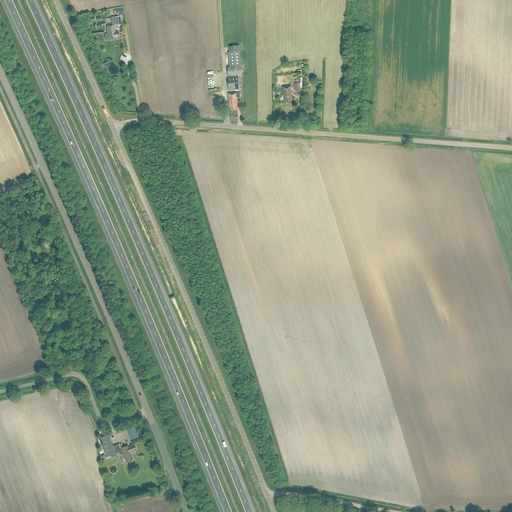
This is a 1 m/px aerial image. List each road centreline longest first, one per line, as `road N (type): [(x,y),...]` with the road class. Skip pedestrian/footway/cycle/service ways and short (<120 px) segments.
road 1 (motorway): [(8,0),(228,511)]
road 2 (motorway): [(249,511),(30,0)]
road 3 (unclassified): [(274,511),(112,127)]
road 4 (unclassified): [(511,147),(144,120),(112,127)]
road 5 (tertiary): [(148,411),(0,73)]
road 6 (unclassified): [(0,391),(75,374),(104,423),(148,411)]
road 7 (unclassified): [(112,127),(54,0)]
road 8 (track): [(267,493),(395,511)]
